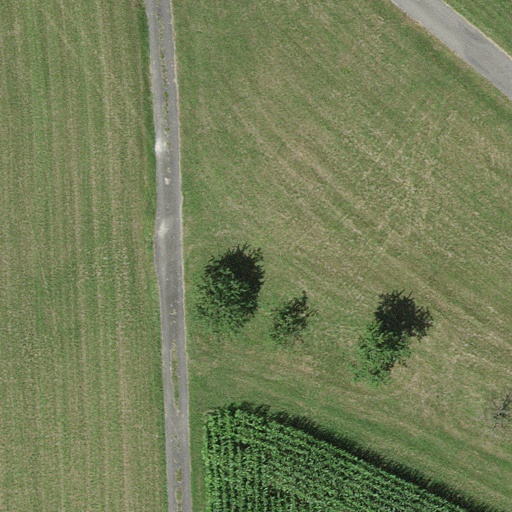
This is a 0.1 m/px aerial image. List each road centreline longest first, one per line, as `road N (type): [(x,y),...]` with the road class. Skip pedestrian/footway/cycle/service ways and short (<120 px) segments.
road 1 (track): [(172,511),(152,0)]
road 2 (track): [(0,321),(161,267)]
road 3 (track): [(511,90),(404,0)]
